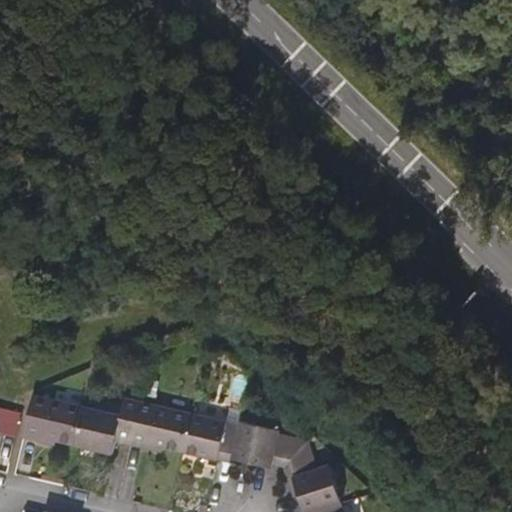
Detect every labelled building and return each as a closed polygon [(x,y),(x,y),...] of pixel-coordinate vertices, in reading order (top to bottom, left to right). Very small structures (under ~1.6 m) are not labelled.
[(33,403),(25,437),(38,440),(39,436),(76,445),(85,407),(48,398),(46,406),(33,403)] [(141,407),(142,402),(127,398),(123,416),(85,407),(76,445),(113,454),(116,441),(132,444),(141,407)] [(184,451),(192,413),(142,402),(141,407),(132,444),(148,448),(149,443),(184,451)] [(234,461),(234,458),(242,427),(228,424),(228,422),(192,413),(184,451),(220,459),(220,458),(234,461)] [(243,421),(242,427),(234,458),(272,468),(273,464),(286,466),(310,442),(309,441),(280,434),(281,430),(243,421)] [(305,511),(314,511),(342,503),(344,502),(332,466),(319,470),(310,442),(286,466),(291,480),(295,479),(305,511)] [(344,511),(342,503),(314,511),(344,511)]
